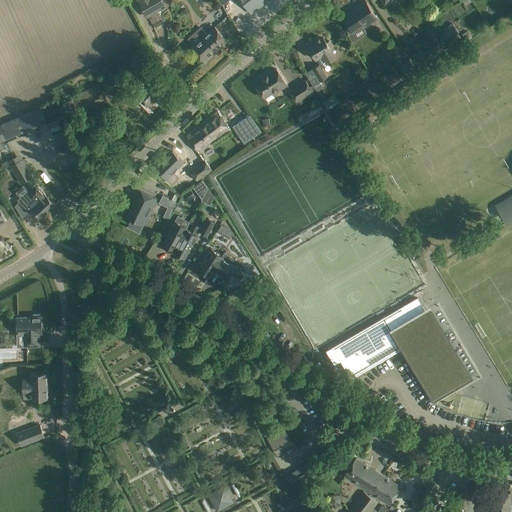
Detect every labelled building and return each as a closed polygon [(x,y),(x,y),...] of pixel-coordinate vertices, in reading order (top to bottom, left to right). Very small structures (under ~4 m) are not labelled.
[(138,0),(147,16),(165,7),(160,0),(138,0)] [(241,0),(251,13),(267,0),(241,0)] [(350,13),(343,18),(349,26),(353,32),(347,36),(352,42),(366,33),(361,26),(362,26),(364,27),(377,18),(371,9),(365,1),(354,8),(355,10),(350,13)] [(459,33),(452,23),(440,31),(447,41),(459,33)] [(431,38),(438,34),(431,24),(425,28),(431,38)] [(188,39),(194,45),(191,47),(204,62),(218,50),(217,49),(227,40),(215,27),(207,34),(201,28),(188,39)] [(304,45),(309,53),(311,51),(315,59),(322,55),(327,62),(334,58),(330,50),(333,48),(329,41),(326,42),(323,38),(317,42),(315,38),(304,45)] [(418,69),(429,62),(422,50),(410,57),(418,69)] [(417,70),(409,59),(400,65),(408,77),(417,70)] [(320,65),(319,65),(306,73),(317,91),(321,89),(320,87),(322,85),(320,82),(328,77),(322,68),(320,65)] [(273,94),(287,85),(276,69),(269,74),(268,72),(253,81),(264,98),(272,93),(273,94)] [(369,75),(363,78),(366,83),(372,79),(369,75)] [(297,102),(298,101),(300,105),(315,95),(314,93),(316,92),(312,86),(310,87),(305,79),(289,90),(297,102)] [(137,94),(142,100),(149,107),(156,100),(155,99),(164,90),(155,81),(147,90),(144,87),(137,94)] [(120,97),(128,90),(122,82),(113,89),(120,97)] [(79,120),(108,102),(98,84),(68,100),(79,120)] [(0,141),(1,141),(22,132),(41,125),(34,110),(2,124),(2,125),(0,126),(0,141)] [(230,129),(223,119),(218,111),(187,136),(197,151),(230,129)] [(245,118),(233,126),(245,144),(257,136),(245,118)] [(183,162),(173,151),(156,168),(166,178),(172,184),(178,177),(173,171),(183,162)] [(32,176),(28,168),(23,159),(11,166),(21,184),(26,181),(27,182),(32,179),(32,176)] [(198,180),(205,175),(206,175),(212,171),(205,161),(191,171),(198,180)] [(4,179),(9,176),(5,170),(0,172),(0,184),(5,181),(4,179)] [(202,200),(208,188),(203,181),(193,187),(202,200)] [(29,192),(15,205),(23,218),(32,209),(33,211),(40,218),(55,204),(48,197),(44,193),(44,192),(38,186),(30,193),(29,192)] [(131,219),(127,227),(139,233),(143,225),(153,207),(157,198),(137,189),(133,197),(137,199),(135,202),(128,218),(131,219)] [(172,214),(179,196),(173,194),(167,212),(172,214)] [(502,213),(511,206),(511,197),(498,206),(502,213)] [(175,250),(174,252),(185,258),(197,235),(199,232),(207,236),(215,222),(208,218),(202,229),(196,226),(193,232),(186,229),(175,250)] [(175,221),(163,244),(175,250),(186,229),(185,229),(186,227),(175,221)] [(222,224),(217,231),(221,234),(226,227),(222,224)] [(201,263),(199,262),(197,266),(198,267),(198,269),(210,277),(214,270),(228,279),(240,261),(224,252),(222,255),(211,248),(201,263)] [(334,365),(341,361),(351,379),(406,346),(437,398),(466,381),(417,298),(326,351),(334,365)] [(25,346),(39,346),(39,333),(42,333),(41,317),(40,317),(40,314),(33,314),(33,317),(17,317),(17,333),(25,333),(25,346)] [(31,399),(47,398),(47,374),(31,374),(31,380),(23,380),(23,392),(31,392),(31,399)] [(44,437),(40,425),(17,433),(21,445),(44,437)] [(277,455),(285,450),(294,445),(283,426),(274,430),(266,435),(277,455)] [(344,475),(371,493),(382,475),(356,457),(344,475)] [(301,483),(303,482),(311,477),(305,466),(288,475),(291,481),(298,477),(301,483)] [(401,487),(382,475),(371,493),(390,504),(401,487)] [(323,485),(329,482),(327,477),(320,480),(323,485)] [(238,497),(241,496),(234,484),(232,485),(238,497)] [(225,485),(208,494),(218,511),(235,502),(225,485)] [(364,491),(347,511),(369,511),(378,502),(370,495),(364,491)] [(490,494),(492,511),(511,511),(511,508),(510,492),(490,494)]
